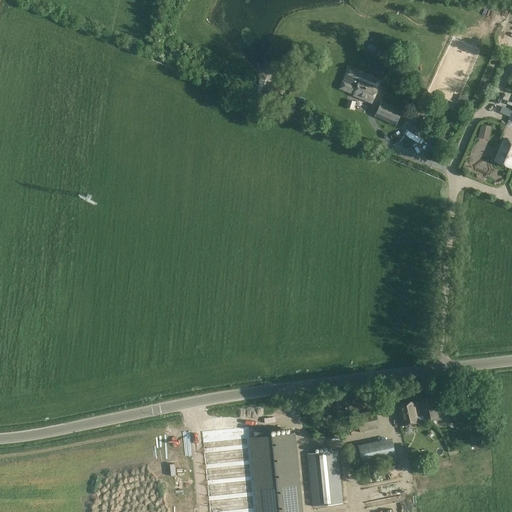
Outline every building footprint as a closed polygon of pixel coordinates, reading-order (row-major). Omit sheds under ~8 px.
[(356,97),(372,104),(379,86),(369,83),(372,76),(349,67),(340,89),(356,96),(356,97)] [(463,96),(458,108),(464,111),(469,98),(463,96)] [(357,102),(348,100),(346,107),(354,110),(357,102)] [(401,111),(381,103),(375,118),(396,126),(401,111)] [(417,128),(425,109),(413,104),(405,123),(417,128)] [(456,123),(462,126),(464,121),(459,118),(456,123)] [(482,125),(480,132),(489,134),(491,127),(482,125)] [(433,139),(433,131),(419,131),(420,140),(433,139)] [(511,143),(503,140),(495,162),(511,168),(511,166),(511,143)] [(421,405),(419,406),(421,414),(423,413),(424,418),(437,415),(433,396),(420,399),(421,405)] [(451,411),(466,409),(464,398),(449,400),(451,411)] [(421,414),(419,406),(417,406),(416,400),(397,404),(402,425),(420,421),(419,414),(421,414)] [(360,431),(380,427),(376,409),(357,413),(360,431)] [(257,511),(249,437),(248,426),(202,431),(210,511),(257,511)] [(405,434),(408,447),(438,440),(435,426),(405,434)] [(257,511),(303,511),(295,432),(249,437),(257,511)] [(483,432),(478,434),(481,441),(486,439),(483,432)] [(385,463),(393,462),(389,438),(352,444),(355,461),(384,456),(385,463)] [(338,451),(308,454),(313,507),(343,504),(338,451)] [(441,460),(434,463),(439,472),(445,468),(441,460)] [(374,495),(373,486),(354,487),(355,496),(374,495)]
